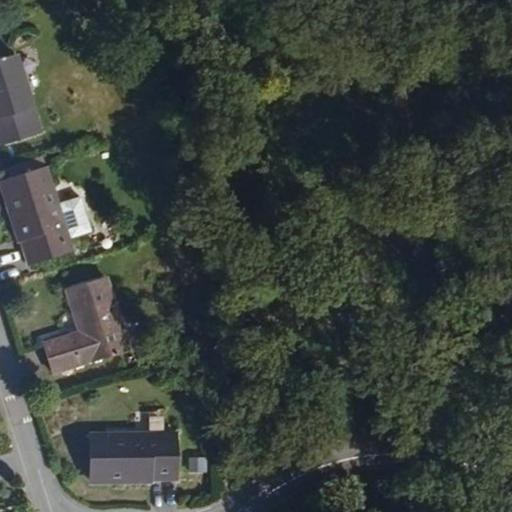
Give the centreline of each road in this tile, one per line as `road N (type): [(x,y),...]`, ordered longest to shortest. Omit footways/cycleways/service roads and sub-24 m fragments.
road 1 (unclassified): [(511,447),(416,442),(312,460),(235,511)]
road 2 (residential): [(0,360),(42,489),(62,511)]
